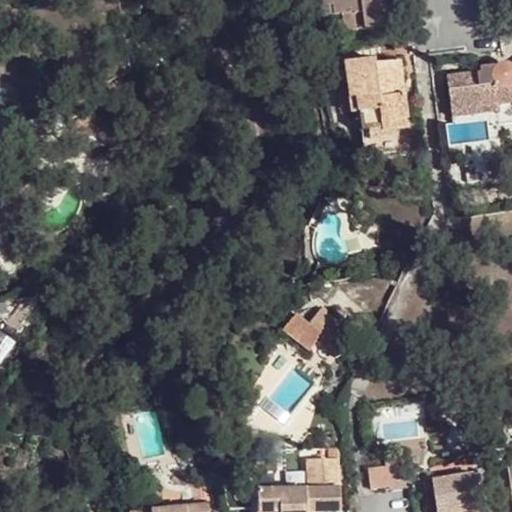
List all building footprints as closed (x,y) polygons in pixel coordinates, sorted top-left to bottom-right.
[(327,0),(317,0),(318,12),(328,11),(327,0)] [(327,0),(328,11),(337,10),(338,27),(382,23),(381,0),(327,0)] [(511,49),(505,44),(495,46),(479,48),(478,54),(461,55),(444,55),(446,91),(487,87),(488,101),(511,99),(511,49)] [(351,123),(355,124),(368,122),(369,127),(380,126),(390,125),(400,123),(399,99),(389,99),(387,75),(397,75),(396,59),(370,61),(369,54),(339,57),(341,90),(348,90),(351,123)] [(389,99),(399,99),(397,75),(387,75),(389,99)] [(487,87),(446,91),(446,104),(488,101),(487,87)] [(86,118),(76,136),(82,137),(86,137),(91,137),(100,136),(106,134),(111,131),(115,129),(98,115),(91,116),(92,119),(86,118)] [(368,122),(355,124),(356,137),(382,136),(380,126),(369,127),(368,122)] [(305,319),(293,309),(277,327),(306,351),(315,340),(336,358),(355,336),(318,305),(305,319)] [(366,483),(386,480),(384,465),(365,466),(366,483)] [(511,511),(511,466),(499,468),(502,495),(504,511),(511,511)] [(433,501),(434,511),(473,511),(468,467),(423,473),(424,483),(425,494),(439,493),(440,500),(433,501)] [(329,511),(328,490),(247,501),(248,511),(329,511)] [(211,511),(210,501),(130,509),(130,511),(211,511)]
